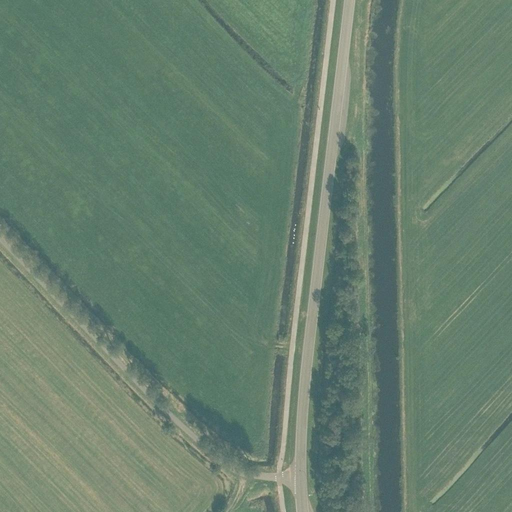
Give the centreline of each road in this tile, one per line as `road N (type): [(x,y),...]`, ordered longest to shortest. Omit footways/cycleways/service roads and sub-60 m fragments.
road 1 (secondary): [(300,477),(349,0)]
road 2 (unclassified): [(300,477),(244,472),(221,460),(0,238)]
